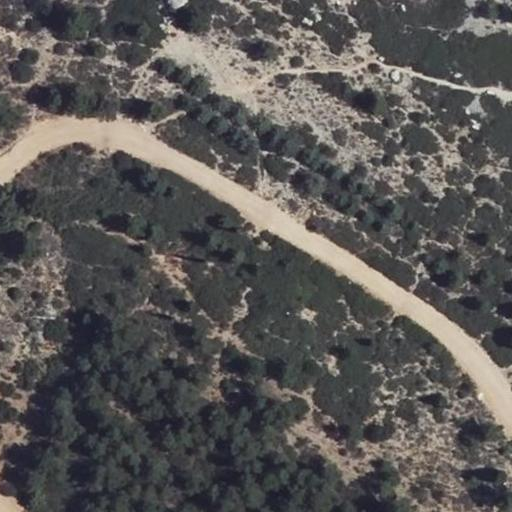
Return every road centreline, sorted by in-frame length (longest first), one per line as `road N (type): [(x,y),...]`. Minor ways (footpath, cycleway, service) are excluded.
road 1 (track): [(131,138),(408,303),(483,369),(511,411)]
road 2 (track): [(0,183),(33,147),(90,121),(131,138)]
